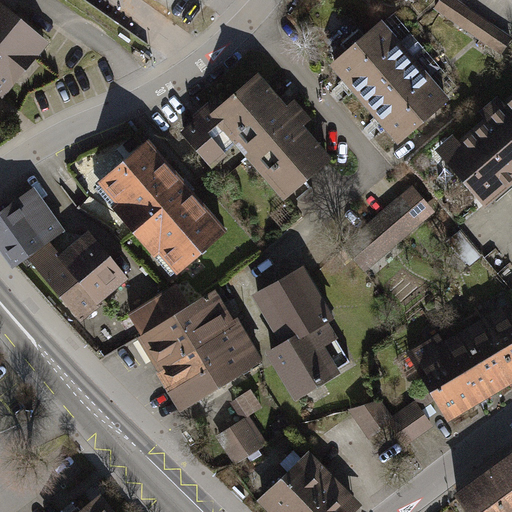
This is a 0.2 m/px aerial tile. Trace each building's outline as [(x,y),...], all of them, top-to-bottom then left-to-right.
[(511,40),(511,37),(452,0),(440,0),(433,11),(502,56),(511,40)] [(0,106),(50,46),(0,5),(0,106)] [(348,86),(395,45),(380,27),(331,67),(348,86)] [(365,106),(412,65),(395,45),(348,86),(365,106)] [(381,124),(428,84),(412,65),(365,106),(381,124)] [(284,108),(255,76),(206,120),(282,205),(331,161),(301,128),(310,120),(292,100),(284,108)] [(398,145),(446,104),(428,84),(381,124),(398,145)] [(511,97),(503,106),(498,100),(479,116),(484,122),(458,144),(453,138),(435,153),(482,210),(511,184),(511,97)] [(225,235),(147,144),(90,192),(168,284),(225,235)] [(348,244),(372,270),(438,209),(413,183),(348,244)] [(35,192),(0,218),(0,247),(16,268),(30,257),(47,244),(64,231),(35,192)] [(94,240),(69,260),(101,300),(127,278),(94,240)] [(101,300),(69,260),(64,264),(47,244),(30,257),(78,319),(101,300)] [(264,354),(291,402),(341,375),(326,348),(340,340),(301,269),(250,298),(278,347),(264,354)] [(173,286),(124,316),(180,410),(261,361),(237,320),(229,325),(210,293),(185,308),(173,286)] [(487,326),(511,368),(511,316),(510,313),(487,326)] [(511,368),(487,326),(466,338),(496,389),(511,380),(511,368)] [(466,338),(445,350),(476,402),(496,389),(466,338)] [(450,417),(476,402),(445,350),(439,354),(432,342),(412,354),(450,417)] [(255,389),(238,397),(247,415),(263,407),(255,389)] [(403,447),(431,430),(413,402),(387,418),(373,395),(348,410),(367,440),(390,426),(403,447)] [(247,420),(214,436),(229,465),(262,449),(247,420)] [(356,511),(362,507),(311,453),(259,501),(269,511),(356,511)] [(511,511),(511,453),(458,492),(472,511),(511,511)] [(111,511),(102,500),(85,511),(111,511)]
